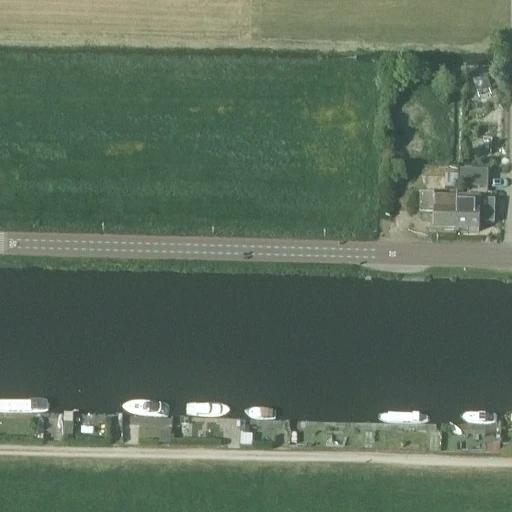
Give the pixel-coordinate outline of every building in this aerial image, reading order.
[(405,151),(406,141),(393,140),(392,150),(405,151)] [(487,189),(487,173),(460,172),(460,188),(487,189)] [(458,189),(458,177),(426,176),(425,188),(458,189)] [(457,200),(434,200),(434,196),(420,195),(420,214),(434,215),(433,231),(457,231),(457,200)] [(480,200),(457,200),(457,231),(480,231),(480,223),(494,224),(495,202),(480,202),(480,200)] [(73,424),(64,424),(63,439),(73,440),(73,424)]
